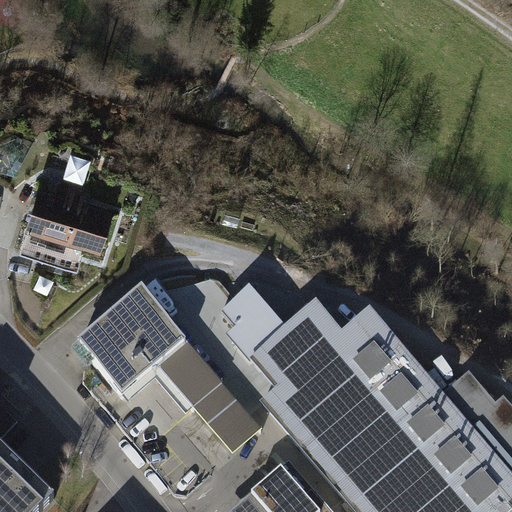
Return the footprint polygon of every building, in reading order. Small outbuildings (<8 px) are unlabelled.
[(66,172),(86,176),(90,149),(71,146),(66,172)] [(96,251),(109,211),(42,190),(29,231),(96,251)] [(257,436),(248,425),(137,298),(72,351),(118,401),(151,372),(228,461),(257,436)] [(508,511),(511,508),(511,411),(502,401),(475,391),(451,412),(357,310),(331,333),(308,309),(246,367),(269,392),(251,410),(345,511),(508,511)] [(0,511),(46,511),(57,501),(0,445),(0,511)] [(322,511),(286,469),(235,511),(322,511)]
